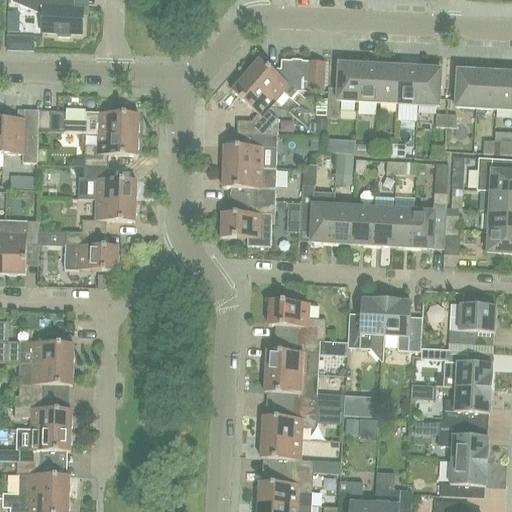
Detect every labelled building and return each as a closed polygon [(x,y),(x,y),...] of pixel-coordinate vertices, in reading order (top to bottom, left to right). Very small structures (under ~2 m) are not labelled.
[(13,0),(13,3),(37,14),(43,14),(42,34),(58,35),(58,38),(70,39),(70,36),(82,36),(84,9),(74,9),(74,0),(13,0)] [(247,75),(246,77),(276,103),(284,93),(292,100),(298,93),(307,93),(307,94),(323,95),(325,63),(324,63),(324,64),(309,63),(304,63),(301,61),(293,61),(290,62),(281,62),(281,72),(283,74),(280,78),(260,61),(256,65),(251,65),(247,71),(247,75)] [(340,65),(340,63),(339,63),(337,102),(358,104),(360,66),(340,65)] [(360,66),(358,104),(378,105),(381,65),(380,65),(379,67),(360,66)] [(381,65),(378,105),(398,106),(401,68),(381,67),(381,65)] [(401,68),(398,106),(419,107),(421,67),(420,67),(420,69),(401,68)] [(421,67),(419,107),(440,108),(442,70),(421,69),(421,67)] [(476,110),(479,70),(478,70),(478,72),(458,71),(455,109),(476,110)] [(499,74),(479,73),(479,70),(476,110),(496,111),(499,74)] [(511,74),(499,74),(496,111),(511,112),(511,74)] [(237,136),(253,137),(278,137),(278,121),(268,112),(276,103),(246,77),(245,78),(240,78),(236,84),(236,88),(232,93),(258,115),(252,123),(238,123),(237,136)] [(327,110),(327,120),(340,121),(340,110),(327,110)] [(18,120),(5,120),(4,156),(23,156),(23,165),(37,165),(39,130),(39,113),(19,112),(18,120)] [(39,130),(51,131),(51,113),(39,113),(39,130)] [(51,113),(51,131),(51,134),(98,135),(138,137),(138,135),(142,132),(142,125),(139,122),(139,116),(86,114),(86,123),(65,123),(65,113),(51,113)] [(436,129),(446,129),(447,117),(437,116),(436,129)] [(447,117),(446,129),(456,130),(457,117),(447,117)] [(84,168),(108,169),(109,157),(138,158),(138,152),(141,149),(141,142),(138,139),(138,137),(98,135),(98,148),(85,147),(84,168)] [(277,149),(278,137),(253,137),(253,148),(224,147),(224,153),(221,156),(221,164),(224,167),(224,169),(277,170),(277,149)] [(334,155),(335,142),(326,142),(326,155),(334,155)] [(486,142),(485,155),(496,156),(497,143),(486,142)] [(511,157),(511,154),(511,143),(503,143),(502,156),(511,157)] [(395,159),(396,146),(386,145),(385,158),(395,159)] [(355,146),(355,157),(368,157),(368,147),(355,146)] [(406,147),(396,146),(395,159),(405,160),(406,147)] [(511,162),(479,160),(477,191),(492,192),(511,193),(511,162)] [(355,163),(355,166),(355,176),(365,176),(365,163),(355,163)] [(396,166),(396,165),(386,164),(385,177),(396,178),(396,166)] [(396,165),(396,166),(396,178),(405,178),(406,165),(396,165)] [(140,191),(137,188),(137,182),(108,181),(108,169),(84,168),(84,180),(79,180),(78,201),(96,201),(136,203),(136,201),(140,198),(140,191)] [(252,191),(251,202),(276,203),(277,170),(224,169),(224,170),(220,173),(220,181),(223,184),(223,190),(252,191)] [(312,220),(310,246),(331,247),(331,249),(334,196),(313,195),(314,189),(302,188),(300,219),(312,220)] [(490,213),(511,214),(511,193),(492,192),(490,213)] [(434,195),(433,205),(446,206),(446,195),(434,195)] [(334,196),(331,249),(332,249),(332,247),(352,247),(353,210),(334,209),(334,196)] [(453,196),(452,209),(463,210),(464,197),(453,196)] [(136,203),(96,201),(96,222),(83,222),(82,234),(66,233),(106,235),(107,223),(136,224),(136,218),(139,215),(139,208),(136,205),(136,203)] [(275,225),(276,203),(251,202),(251,215),(222,214),(222,222),(221,224),(220,239),(248,240),(248,248),(271,249),(272,225),(275,225)] [(433,213),(414,212),(412,252),(413,252),(413,250),(433,251),(434,234),(446,235),(447,217),(447,206),(446,206),(433,205),(433,213)] [(353,210),(352,247),(371,248),(371,250),(372,251),(374,211),(353,210)] [(374,211),(372,251),(373,251),(373,248),(392,249),(394,212),(374,211)] [(394,212),(392,249),(412,250),(412,252),(414,212),(394,212)] [(488,233),(511,234),(511,214),(490,213),(488,233)] [(446,236),(458,237),(459,218),(447,217),(446,235),(446,236)] [(6,227),(5,275),(6,275),(9,279),(16,279),(20,276),(26,276),(27,247),(39,248),(39,223),(27,223),(27,227),(6,227)] [(79,272),(79,271),(119,272),(120,258),(118,255),(119,248),(90,247),(90,235),(106,235),(66,233),(65,272),(79,272)] [(511,234),(488,233),(487,253),(511,255),(511,234)] [(349,321),(348,350),(371,351),(372,337),(385,337),(387,302),(362,301),(361,322),(349,321)] [(387,302),(385,337),(398,338),(398,353),(421,354),(422,325),(410,325),(412,304),(387,302)] [(296,342),(321,343),(325,344),(326,321),(309,320),(310,306),(316,307),(316,305),(269,303),(268,317),(269,320),(269,327),(297,329),(296,342)] [(461,307),(451,306),(449,346),(473,348),(474,334),(495,335),(496,308),(494,308),(485,308),(485,305),(472,304),(472,307),(463,307),(461,307)] [(8,343),(0,342),(0,363),(8,364),(8,343)] [(295,353),(267,352),(267,358),(264,361),(263,368),(266,371),(266,373),(306,375),(319,376),(321,343),(296,342),(295,353)] [(20,365),(73,366),(73,364),(76,362),(77,354),(74,351),(74,345),(21,343),(20,365)] [(442,363),(443,352),(422,351),(421,361),(442,363)] [(456,389),(491,391),(493,366),(472,365),(473,353),(449,352),(447,374),(451,378),(457,378),(456,389)] [(331,359),(336,383),(351,380),(346,355),(331,359)] [(44,387),(73,387),(73,381),(76,378),(76,371),(73,368),(73,366),(20,365),(19,398),(43,398),(44,387)] [(319,376),(306,375),(266,373),(266,375),(263,378),(262,385),(265,388),(265,394),(294,396),(293,408),(317,409),(319,376)] [(328,386),(329,398),(352,397),(352,385),(328,386)] [(439,424),(468,426),(469,414),(490,416),(491,391),(456,389),(455,402),(446,402),(444,425),(439,424)] [(422,407),(441,409),(442,395),(423,393),(422,407)] [(31,431),(71,432),(71,431),(75,428),(75,420),(72,417),(72,411),(43,410),(43,398),(19,398),(19,400),(15,400),(15,421),(32,421),(31,431)] [(344,419),(360,420),(361,400),(346,400),(344,419)] [(317,409),(293,408),(292,419),(263,418),(263,424),(260,427),(259,434),(262,437),(262,439),(302,441),(303,429),(316,430),(317,409)] [(439,424),(438,448),(453,449),(452,462),(487,464),(488,439),(468,438),(468,426),(439,424)] [(346,429),(326,428),(326,443),(346,443),(346,429)] [(17,464),(41,464),(42,453),(71,454),(71,447),(74,444),(74,437),(71,434),(71,432),(31,431),(31,443),(18,443),(17,464)] [(302,441),(262,439),(262,441),(259,444),(258,451),(261,454),(261,460),(290,462),(289,473),(313,475),(314,463),(301,462),(302,441)] [(318,444),(318,461),(345,462),(345,445),(318,444)] [(487,464),(452,462),(450,486),(441,486),(440,498),(464,499),(465,487),(486,489),(487,464)] [(19,497),(69,498),(69,497),(73,494),(73,486),(70,483),(70,477),(41,476),(41,464),(17,464),(17,476),(20,476),(19,497)] [(328,464),(328,475),(339,476),(340,464),(328,464)] [(313,475),(289,473),(288,485),(260,484),(259,490),(256,493),(256,500),(258,503),(258,505),(311,508),(313,475)] [(374,511),(375,505),(362,504),(363,485),(340,483),(339,494),(338,509),(338,511),(374,511)] [(376,491),(375,505),(374,511),(411,511),(412,493),(376,491)] [(19,497),(4,497),(3,510),(11,510),(10,511),(70,511),(72,510),(72,503),(69,500),(69,498),(19,497)] [(463,511),(464,505),(435,503),(434,511),(463,511)]
